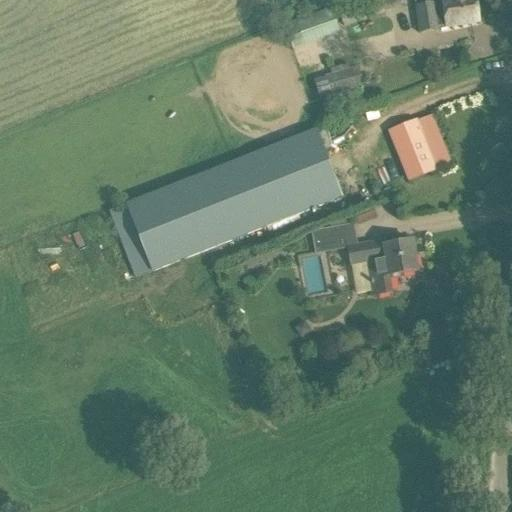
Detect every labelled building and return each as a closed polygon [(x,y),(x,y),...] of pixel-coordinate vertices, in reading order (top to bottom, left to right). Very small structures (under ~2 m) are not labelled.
[(397,0),(362,0),(337,9),(344,27),(400,6),(397,0)] [(443,3),(435,4),(439,29),(447,27),(478,22),(474,0),(449,0),(442,1),(443,3)] [(435,4),(414,7),(418,34),(439,31),(439,29),(435,4)] [(328,74),(316,78),(322,99),(367,86),(361,67),(361,65),(354,67),(353,62),(332,69),(333,73),(328,74)] [(416,122),(390,132),(410,181),(435,170),(416,122)] [(126,205),(152,271),(153,273),(341,198),(314,130),(126,205)] [(369,227),(389,221),(384,206),(365,212),(369,227)] [(351,224),(312,232),(316,255),(348,248),(355,247),(351,224)] [(378,243),(355,247),(348,248),(351,265),(367,262),(372,290),(373,295),(392,292),(389,277),(418,271),(412,241),(380,247),(378,243)] [(304,331),(295,324),(288,334),(298,340),(304,331)]
